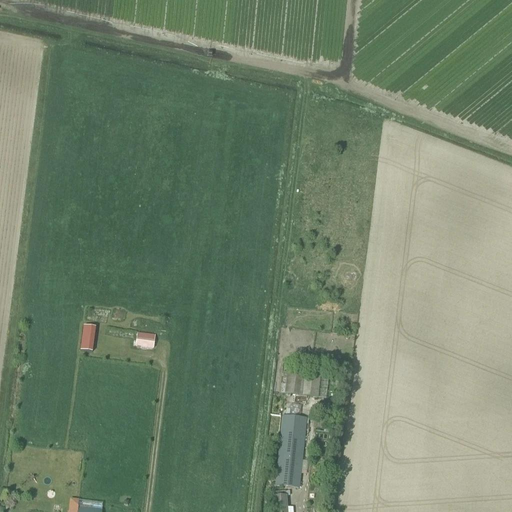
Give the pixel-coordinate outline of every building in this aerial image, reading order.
[(96,329),(83,327),(80,352),(93,354),(96,329)] [(154,350),(155,336),(144,335),(144,337),(137,336),(135,348),(154,350)] [(285,395),(316,398),(317,398),(320,374),(288,371),(285,395)] [(276,487),(282,488),(298,489),(306,419),(283,417),(276,487)] [(286,511),(286,497),(274,497),(274,511),(286,511)] [(79,502),(79,503),(77,511),(101,511),(102,505),(79,502)]
